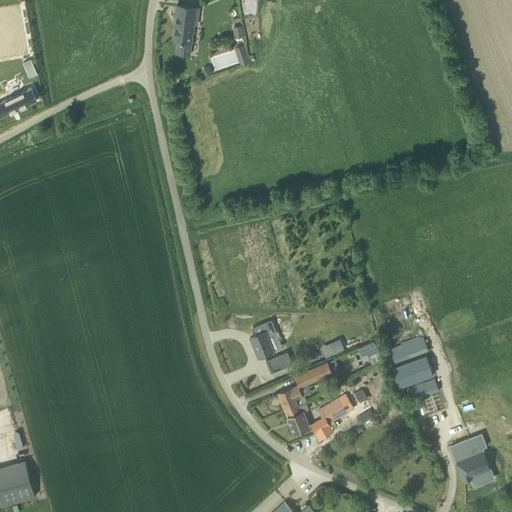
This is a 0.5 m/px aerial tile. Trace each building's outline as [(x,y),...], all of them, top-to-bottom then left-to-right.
[(199,8),(178,5),(177,5),(172,41),(178,41),(177,53),(190,54),(195,17),(198,18),(199,8)] [(242,25),(233,26),(235,37),(236,37),(242,36),(244,36),(242,25)] [(241,66),(248,63),(242,45),(234,47),(241,66)] [(0,85),(11,84),(9,68),(0,69),(0,85)] [(0,117),(35,101),(29,89),(0,102),(0,117)] [(259,357),(272,351),(267,337),(268,336),(277,333),(274,326),(250,336),(259,357)] [(391,364),(429,350),(424,336),(386,350),(391,364)] [(374,340),(358,347),(362,356),(367,353),(378,349),(374,340)] [(392,368),(399,387),(433,374),(426,355),(392,368)] [(330,362),(297,377),(301,386),(334,372),(330,362)] [(435,378),(406,388),(411,400),(439,390),(435,378)] [(293,387),(292,386),(278,392),(285,409),(307,401),(304,394),(301,395),(297,386),(293,387)] [(363,387),(355,392),(361,401),(368,396),(363,387)] [(338,425),(333,417),(347,409),(340,397),(320,409),(324,416),(312,423),(321,439),(334,431),(333,428),(338,425)] [(476,400),(459,406),(465,421),(481,414),(476,400)] [(307,401),(285,409),(285,410),(294,433),(310,427),(303,409),(302,409),(301,408),(301,409),(299,405),(307,402),(307,401)] [(370,409),(363,413),(367,420),(374,416),(370,409)] [(474,483),(493,477),(484,450),(493,447),(484,419),(466,424),(473,445),(461,449),(457,439),(449,441),(452,451),(458,449),(461,459),(457,461),(463,480),(472,477),(474,483)] [(0,466),(0,504),(36,495),(27,459),(0,466)] [(272,511),(291,511),(294,510),(285,501),(272,511)]
